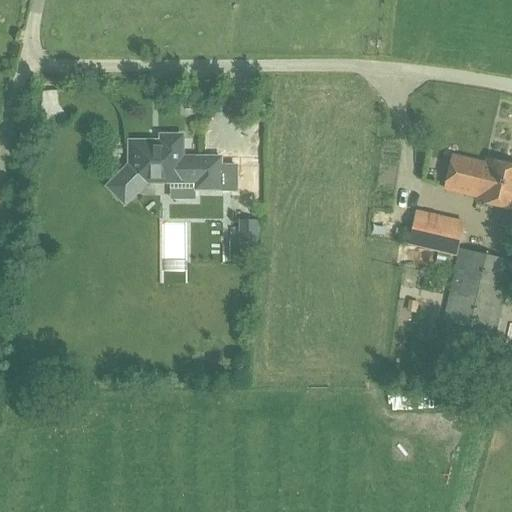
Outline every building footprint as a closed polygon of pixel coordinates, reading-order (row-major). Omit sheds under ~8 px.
[(130,165),(117,178),(118,178),(115,182),(114,186),(115,190),(117,194),(121,197),(125,197),(130,197),(134,194),(146,182),(196,182),(196,189),(220,189),(220,159),(181,159),(181,136),(161,136),(161,144),(150,144),(150,142),(130,142),(130,165)] [(445,190),(478,197),(477,201),(511,209),(511,166),(487,160),(486,164),(453,156),(445,190)] [(171,198),(171,212),(193,212),(192,197),(171,198)] [(455,226),(443,224),(415,219),(410,247),(438,251),(436,263),(448,266),(455,226)] [(245,260),(245,251),(256,251),(257,221),(240,221),(240,243),(230,243),(230,261),(245,260)] [(190,249),(190,223),(172,223),(172,249),(190,249)] [(511,262),(460,251),(444,322),(456,324),(496,333),(511,262)] [(456,324),(444,322),(442,321),(441,325),(435,323),(431,336),(436,337),(435,339),(441,340),(441,341),(446,343),(439,367),(447,369),(444,380),(461,385),(462,383),(472,386),(473,381),(465,379),(467,375),(476,377),(488,337),(455,328),(456,324)] [(420,403),(420,387),(407,387),(407,403),(420,403)]
